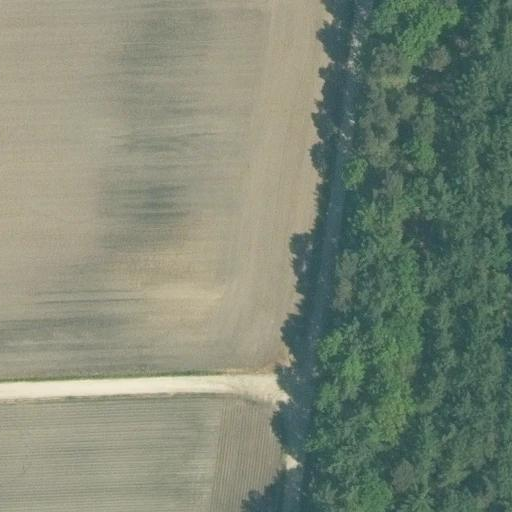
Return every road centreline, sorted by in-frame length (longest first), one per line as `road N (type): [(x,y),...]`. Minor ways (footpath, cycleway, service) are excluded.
road 1 (track): [(289,511),(363,0)]
road 2 (track): [(305,405),(238,387),(0,398)]
